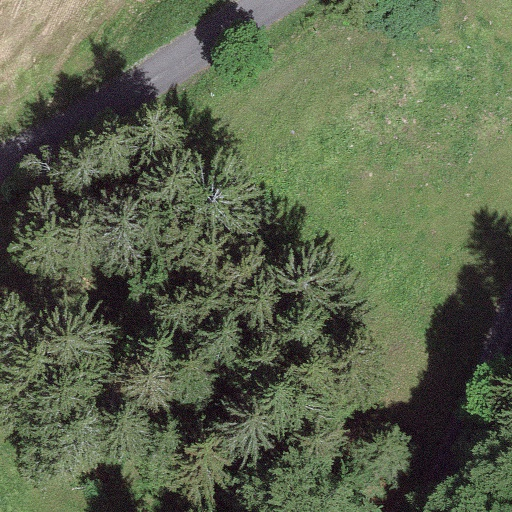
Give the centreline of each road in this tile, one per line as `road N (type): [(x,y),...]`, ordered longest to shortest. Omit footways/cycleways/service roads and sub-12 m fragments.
road 1 (unclassified): [(0,165),(83,126),(272,0)]
road 2 (unclassified): [(511,321),(424,511)]
